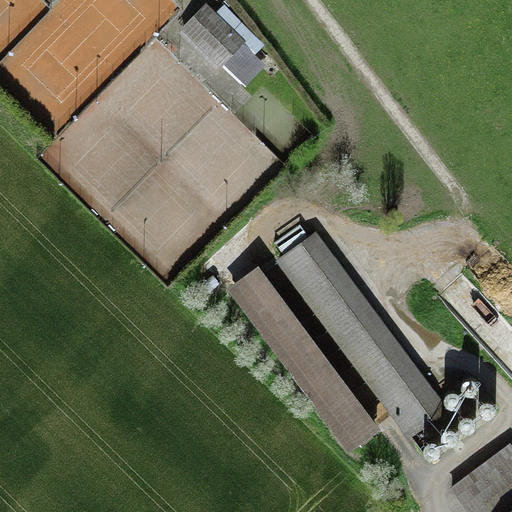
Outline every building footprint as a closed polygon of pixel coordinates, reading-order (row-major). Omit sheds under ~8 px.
[(221,21),(205,5),(184,26),(221,63),(242,42),(238,37),(246,28),(230,12),(221,21)] [(443,409),(313,234),(280,258),(410,434),(443,409)] [(511,266),(492,244),(467,267),(511,316),(511,266)] [(511,327),(461,272),(437,294),(511,376),(511,327)] [(259,274),(237,290),(352,444),(374,428),(259,274)] [(511,511),(511,446),(511,444),(452,488),(469,511),(511,511)]
